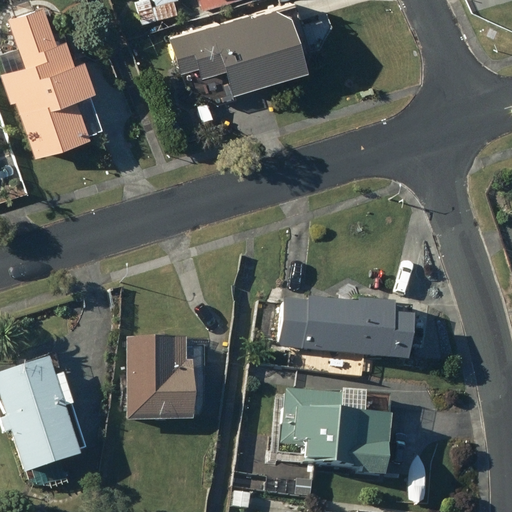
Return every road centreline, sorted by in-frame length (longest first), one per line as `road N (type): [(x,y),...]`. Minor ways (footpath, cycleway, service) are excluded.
road 1 (residential): [(0,263),(420,135)]
road 2 (residential): [(420,135),(482,309),(511,470)]
road 3 (residential): [(477,117),(426,0)]
